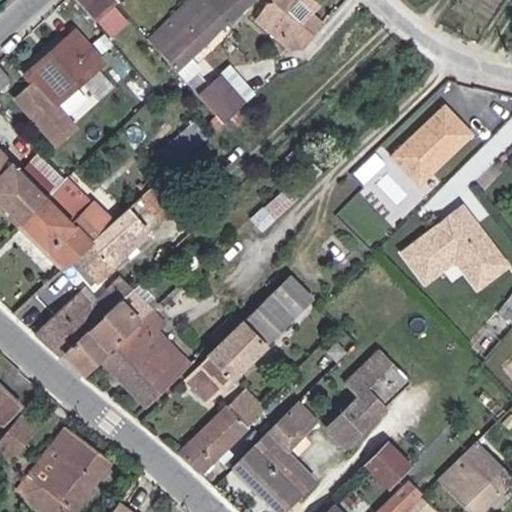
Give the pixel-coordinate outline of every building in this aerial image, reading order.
[(86,0),(104,20),(125,1),(124,0),(86,0)] [(226,6),(220,0),(201,0),(161,41),(173,54),(226,6)] [(233,0),(226,6),(242,25),(262,9),(270,0),(233,0)] [(286,0),(288,4),(283,11),(276,8),(267,21),(283,34),(284,34),(306,52),(313,50),(336,26),(325,13),(312,26),(301,15),(313,0),(286,0)] [(187,71),(237,23),(240,26),(242,25),(226,6),(173,54),(187,71)] [(91,35),(39,79),(45,87),(28,101),(66,147),(87,130),(67,107),(117,65),(91,35)] [(0,72),(0,79),(10,91),(18,83),(4,69),(0,72)] [(0,100),(10,91),(0,79),(0,100)] [(233,123),(237,119),(236,117),(251,104),(250,101),(230,79),(210,96),(227,116),(233,123)] [(460,101),(408,152),(437,180),(488,129),(460,101)] [(258,116),(250,107),(238,118),(247,127),(258,116)] [(225,130),(233,123),(227,116),(219,124),(225,130)] [(193,120),(173,139),(188,154),(208,135),(193,120)] [(7,149),(0,155),(0,194),(30,225),(57,199),(31,173),(7,149)] [(57,199),(69,213),(88,194),(50,155),(31,173),(57,199)] [(158,188),(148,197),(166,215),(175,205),(158,188)] [(57,199),(30,225),(74,269),(79,264),(86,258),(100,244),(119,226),(88,194),(69,213),(57,199)] [(119,226),(100,244),(86,258),(96,268),(107,280),(121,266),(170,219),(166,215),(148,197),(119,226)] [(453,222),(418,250),(441,278),(467,258),(474,259),(493,283),(511,268),(511,248),(477,203),(464,214),(462,222),(456,226),(453,222)] [(464,214),(453,222),(456,226),(462,222),(464,214)] [(96,268),(86,258),(79,264),(89,274),(96,268)] [(70,361),(73,358),(143,286),(132,276),(100,305),(88,293),(43,336),(70,361)] [(255,298),(219,336),(228,345),(194,379),(218,405),(275,351),(273,348),(321,303),(297,277),(265,309),(255,298)] [(94,377),(108,363),(172,302),(168,298),(162,303),(145,285),(143,286),(73,358),(94,377)] [(219,336),(255,298),(247,290),(209,325),(219,336)] [(157,407),(206,356),(194,343),(199,338),(194,333),(189,339),(184,334),(179,341),(169,332),(176,325),(185,315),(172,302),(108,363),(157,407)] [(179,341),(184,334),(176,325),(169,332),(179,341)] [(364,402),(372,394),(369,392),(396,365),(376,346),(342,381),(364,402)] [(0,387),(0,403),(18,420),(39,396),(15,371),(0,387)] [(281,402),(259,381),(217,421),(184,455),(206,477),(281,402)] [(511,393),(511,392),(500,382),(490,391),(511,412),(511,393)] [(372,394),(364,402),(335,430),(353,449),(390,413),(372,394)] [(304,405),(239,470),(279,511),(290,511),(320,482),(293,454),(309,439),(315,445),(329,430),(304,405)] [(29,443),(32,446),(46,428),(29,416),(16,434),(29,443)] [(77,511),(117,459),(71,425),(26,484),(65,511),(77,511)] [(511,443),(511,431),(509,429),(503,435),(511,445),(511,443)] [(29,443),(16,434),(5,447),(22,459),(32,446),(29,443)] [(417,470),(394,445),(371,467),(395,492),(417,470)] [(505,478),(479,450),(445,482),(472,511),(491,511),(508,497),(497,485),(505,478)] [(346,511),(342,507),(336,511),(409,511),(419,503),(407,492),(384,511),(346,511)] [(115,511),(143,511),(125,498),(123,500),(119,506),(115,511)] [(438,511),(428,500),(415,511),(438,511)]
